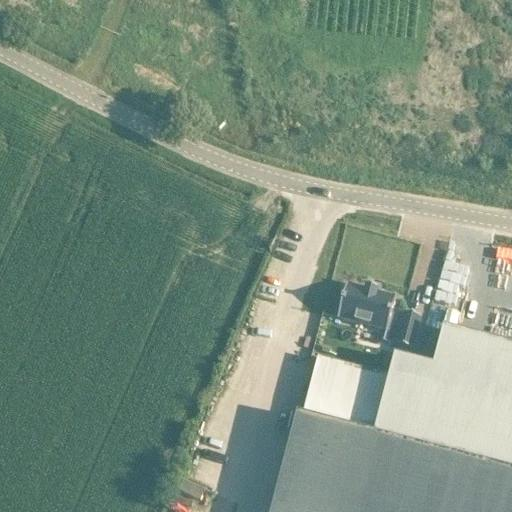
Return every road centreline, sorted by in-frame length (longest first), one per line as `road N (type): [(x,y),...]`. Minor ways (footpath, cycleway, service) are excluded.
road 1 (unclassified): [(0,49),(191,150),(254,174),(511,224)]
road 2 (unknown): [(320,189),(250,511)]
